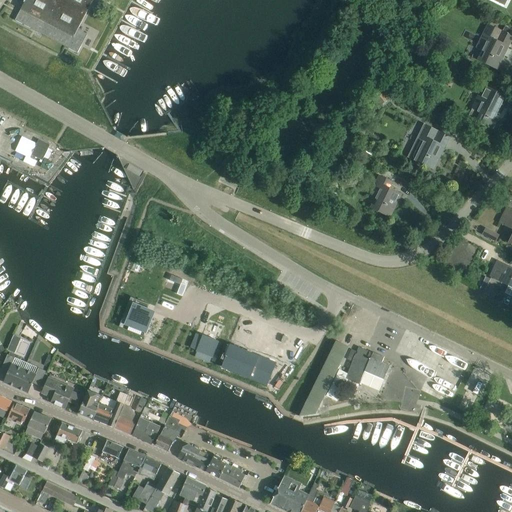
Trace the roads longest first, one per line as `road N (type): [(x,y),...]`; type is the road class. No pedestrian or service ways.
road 1 (unclassified): [(511,161),(440,238),(400,261),(366,257),(169,174)]
road 2 (residential): [(354,299),(210,214),(169,174)]
road 3 (unclassified): [(169,174),(0,79)]
road 4 (tertiary): [(169,460),(0,388)]
road 5 (unclassified): [(511,376),(354,299)]
road 6 (residential): [(132,511),(0,451)]
road 7 (unclassified): [(253,501),(263,478),(258,469),(188,436),(169,460)]
